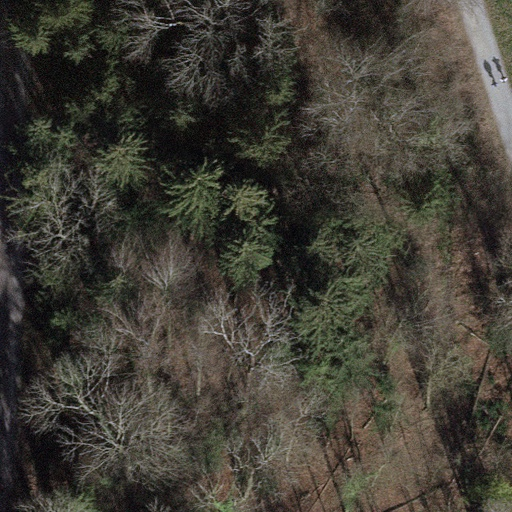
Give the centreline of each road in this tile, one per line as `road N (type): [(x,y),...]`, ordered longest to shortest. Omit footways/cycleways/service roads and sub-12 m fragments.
road 1 (track): [(0,285),(7,0)]
road 2 (track): [(511,118),(475,0)]
